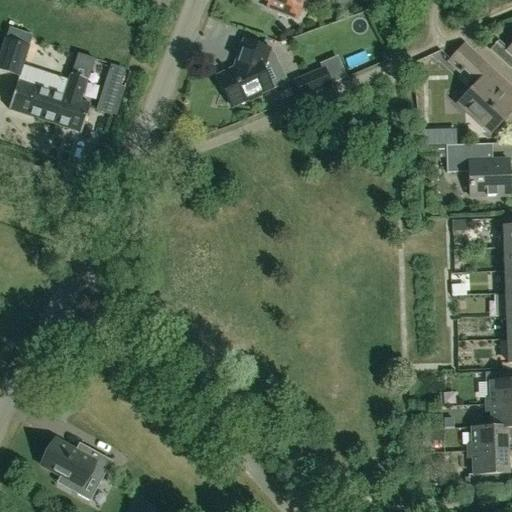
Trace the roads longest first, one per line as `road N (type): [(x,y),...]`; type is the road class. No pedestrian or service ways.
road 1 (unclassified): [(440,44),(219,141),(134,152)]
road 2 (unclassified): [(0,420),(111,199)]
road 3 (unclassified): [(134,152),(197,0)]
